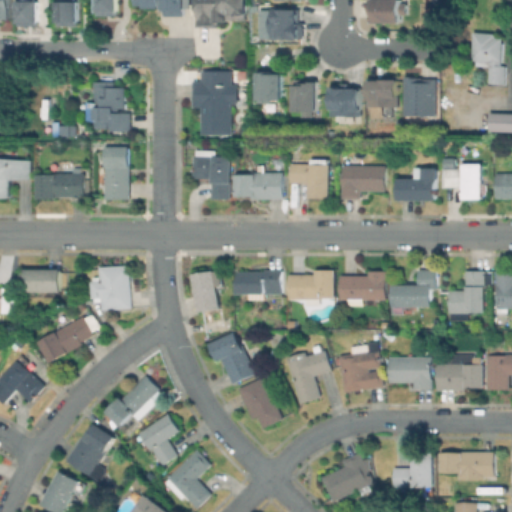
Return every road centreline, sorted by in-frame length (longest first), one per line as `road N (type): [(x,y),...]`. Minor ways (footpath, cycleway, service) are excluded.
road 1 (residential): [(0,233),(511,235)]
road 2 (residential): [(270,477),(217,421),(170,320),(164,47)]
road 3 (residential): [(270,477),(300,446),(337,426),(511,420)]
road 4 (residential): [(6,511),(70,405),(170,320)]
road 5 (residential): [(0,49),(195,47)]
